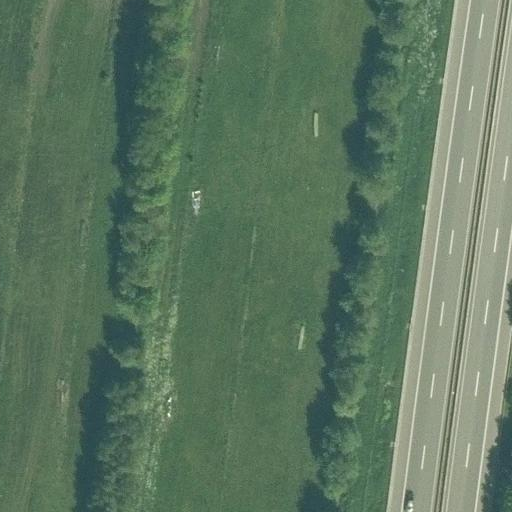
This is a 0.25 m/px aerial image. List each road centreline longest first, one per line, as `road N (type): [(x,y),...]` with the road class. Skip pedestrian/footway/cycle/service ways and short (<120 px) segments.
road 1 (motorway): [(484,0),(415,511)]
road 2 (motorway): [(460,511),(511,113)]
